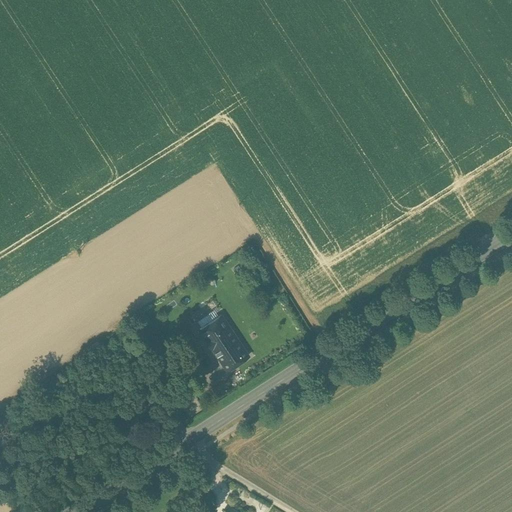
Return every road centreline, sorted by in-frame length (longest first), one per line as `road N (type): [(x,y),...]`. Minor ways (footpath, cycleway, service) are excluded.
road 1 (primary): [(511,233),(186,440)]
road 2 (primary): [(186,440),(74,511)]
road 3 (unclassified): [(186,440),(295,511)]
